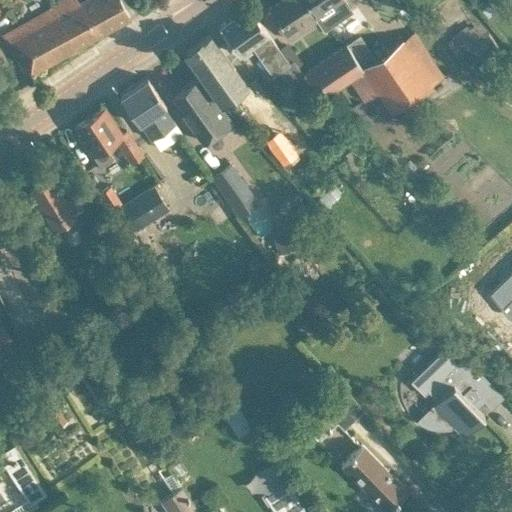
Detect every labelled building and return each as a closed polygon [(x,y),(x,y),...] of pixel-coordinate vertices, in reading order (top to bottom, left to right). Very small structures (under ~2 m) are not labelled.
[(57,0),(59,4),(53,7),(75,47),(129,16),(120,0),(82,0),(78,2),(77,0),(57,0)] [(279,0),(268,8),(288,38),(316,19),(303,0),(279,0)] [(303,0),(316,19),(323,29),(351,10),(344,0),(303,0)] [(486,0),(479,6),(487,15),(494,10),(486,0)] [(298,93),(312,84),(305,73),(304,73),(303,72),(292,58),(288,61),(248,5),(219,26),(239,53),(251,45),(272,74),(278,70),(298,93)] [(4,35),(26,74),(75,47),(53,7),(4,35)] [(360,33),(345,43),(377,90),(390,109),(431,82),(443,74),(414,30),(402,38),(375,56),(360,33)] [(467,70),(498,45),(487,32),(457,58),(467,70)] [(220,98),(244,81),(209,33),(185,50),(220,98)] [(305,73),(312,84),(321,97),(348,78),(363,100),(377,90),(345,43),(303,72),(304,73),(305,73)] [(138,123),(140,122),(150,138),(175,124),(163,106),(165,104),(147,77),(120,95),(138,123)] [(188,118),(203,140),(232,120),(216,96),(211,100),(196,78),(173,94),(178,102),(177,103),(188,118)] [(104,106),(74,126),(99,165),(113,156),(105,144),(116,137),(132,161),(143,154),(126,129),(121,132),(104,106)] [(265,140),(282,165),(297,155),(279,130),(265,140)] [(349,149),(342,155),(353,169),(360,164),(349,149)] [(259,200),(231,160),(210,175),(239,215),(259,200)] [(69,214),(85,204),(71,181),(59,188),(52,177),(33,189),(45,210),(41,212),(48,224),(52,221),(59,232),(74,223),(69,214)] [(119,205),(135,230),(170,207),(153,182),(119,205)] [(109,184),(97,191),(108,208),(119,201),(109,184)] [(121,228),(100,241),(109,255),(130,241),(121,228)] [(166,230),(140,248),(175,300),(189,290),(172,264),(184,256),(166,230)] [(511,270),(491,291),(503,306),(511,298),(511,270)] [(0,322),(0,346),(12,338),(4,328),(0,322)] [(491,408),(504,395),(490,381),(464,353),(456,361),(442,347),(410,379),(424,394),(430,387),(439,396),(416,418),(422,424),(428,426),(440,430),(448,429),(452,427),(454,425),(463,434),(484,414),(470,401),(477,394),(491,408)] [(311,407),(298,420),(307,428),(317,439),(336,421),(343,429),(363,410),(345,391),(326,410),(320,416),(311,407)] [(252,426),(236,401),(222,411),(238,435),(252,426)] [(23,457),(25,456),(15,442),(0,451),(0,468),(4,465),(29,503),(46,492),(23,457)] [(386,509),(407,489),(361,442),(341,462),(386,509)] [(295,511),(305,506),(288,480),(264,496),(275,511),(295,511)] [(200,511),(182,484),(159,499),(167,511),(200,511)]
